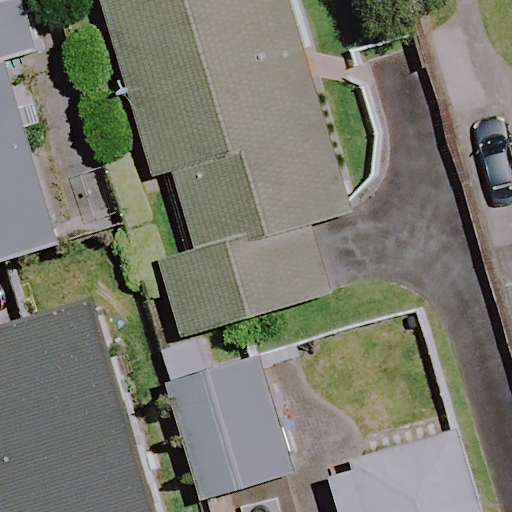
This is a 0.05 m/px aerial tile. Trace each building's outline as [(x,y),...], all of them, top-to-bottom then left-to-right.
[(34,0),(0,0),(0,263),(103,233),(67,110),(20,124),(2,62),(48,48),(34,0)] [(174,256),(197,335),(349,291),(328,221),(368,209),(306,0),(115,0),(167,176),(185,172),(207,246),(174,256)] [(169,511),(107,300),(0,331),(0,511),(169,511)] [(310,471),(276,354),(180,382),(214,498),(310,471)] [(496,511),(471,431),(345,470),(357,511),(496,511)]
